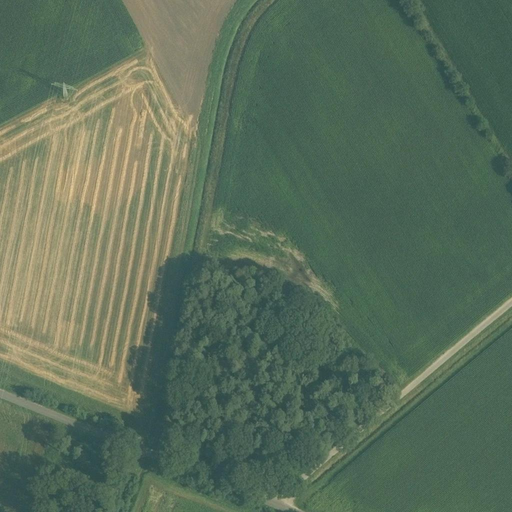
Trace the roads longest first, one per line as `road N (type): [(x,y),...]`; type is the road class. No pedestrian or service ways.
road 1 (unclassified): [(274,505),(511,305)]
road 2 (unclassified): [(274,505),(0,394)]
